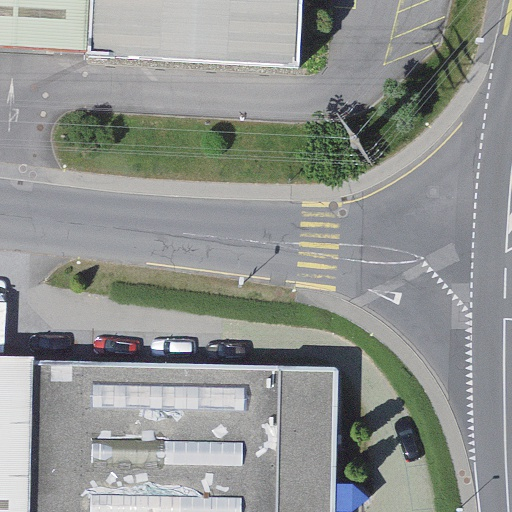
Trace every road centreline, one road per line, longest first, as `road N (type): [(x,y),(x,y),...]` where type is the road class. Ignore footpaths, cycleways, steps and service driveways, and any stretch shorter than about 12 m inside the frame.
road 1 (residential): [(511,276),(0,214)]
road 2 (unknown): [(377,0),(348,69),(315,102),(249,107),(29,85),(0,93)]
